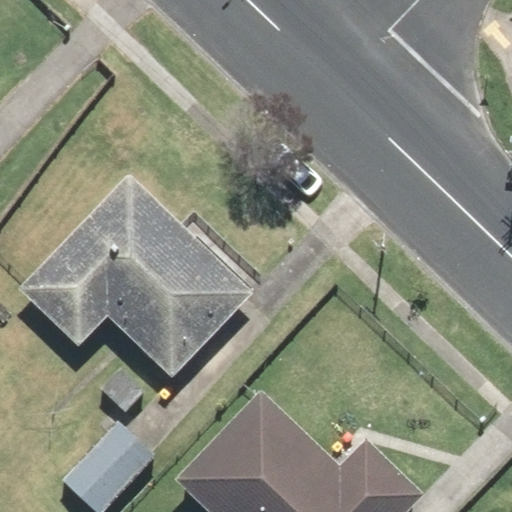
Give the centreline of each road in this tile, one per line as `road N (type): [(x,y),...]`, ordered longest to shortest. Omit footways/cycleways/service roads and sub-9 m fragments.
road 1 (secondary): [(511,261),(338,97)]
road 2 (secondary): [(338,97),(238,0)]
road 3 (residential): [(434,0),(338,97)]
